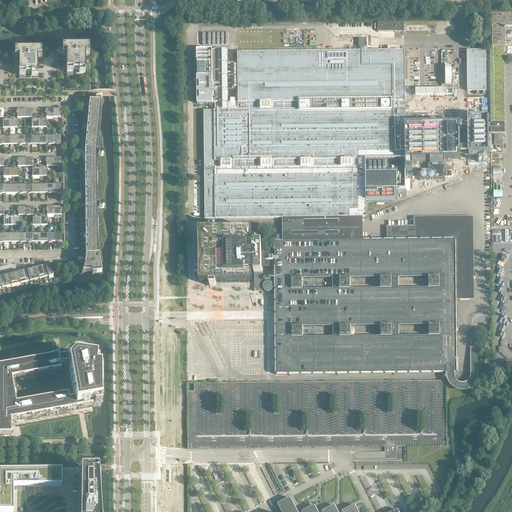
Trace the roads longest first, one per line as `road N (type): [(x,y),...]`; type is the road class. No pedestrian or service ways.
road 1 (secondary): [(146,318),(150,171),(138,2)]
road 2 (secondary): [(121,0),(132,156),(124,313)]
road 3 (secondary): [(147,454),(146,318)]
road 4 (secondary): [(123,321),(128,453)]
road 5 (unclassified): [(0,460),(128,453)]
road 6 (unclassified): [(128,453),(0,447)]
road 7 (residential): [(0,255),(67,254),(70,202)]
